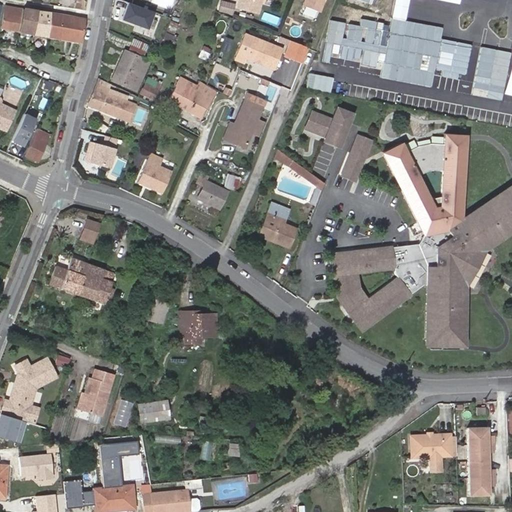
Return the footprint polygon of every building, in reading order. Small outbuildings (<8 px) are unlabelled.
[(85,0),(83,0),(76,0),(75,8),(84,10),(85,0)] [(131,0),(130,0),(123,17),(150,28),(157,10),(131,0)] [(322,0),(303,0),(302,3),(318,10),(322,0)] [(233,4),(222,2),(220,10),(231,13),(233,4)] [(1,28),(18,31),(22,9),(5,6),(1,28)] [(22,9),(18,31),(33,34),(37,12),(22,9)] [(48,37),(52,14),(37,12),(33,34),(48,37)] [(81,43),(85,19),(52,14),(48,37),(81,43)] [(360,27),(331,21),(323,62),(329,63),(330,55),(381,65),(379,77),(432,87),(434,75),(464,81),(472,45),(441,39),(443,29),(393,19),(392,25),(361,19),(360,27)] [(160,38),(163,29),(152,26),(149,35),(160,38)] [(166,32),(164,39),(174,43),(177,36),(166,32)] [(283,50),(255,38),(246,58),(275,70),(283,50)] [(224,40),(220,51),(229,53),(232,43),(224,40)] [(129,53),(125,51),(112,80),(137,91),(149,62),(142,59),(148,46),(135,41),(129,53)] [(289,54),(303,58),(307,47),(293,42),(289,54)] [(203,45),(200,53),(209,56),(211,47),(203,45)] [(501,99),(510,53),(481,47),(472,94),(501,99)] [(167,68),(158,65),(155,76),(164,79),(167,68)] [(179,79),(168,100),(201,118),(209,105),(205,103),(211,91),(199,84),(197,87),(179,79)] [(161,86),(148,80),(141,93),(154,100),(161,86)] [(97,84),(88,105),(130,122),(136,105),(107,94),(109,90),(97,84)] [(49,96),(39,92),(34,104),(44,108),(49,96)] [(0,129),(7,133),(18,110),(2,101),(4,97),(0,95),(0,129)] [(244,148),(250,134),(256,119),(261,107),(245,100),(234,125),(228,141),(244,148)] [(344,125),(348,113),(337,109),(332,120),(321,116),(315,119),(312,126),(315,132),(340,142),(347,126),(344,125)] [(26,111),(14,142),(27,146),(38,116),(26,111)] [(256,119),(250,134),(257,136),(262,122),(256,119)] [(224,139),(228,141),(234,125),(230,123),(224,139)] [(37,129),(33,137),(46,143),(50,135),(37,129)] [(33,137),(25,156),(38,161),(46,143),(33,137)] [(369,141),(358,137),(342,176),(353,181),(369,141)] [(419,244),(331,257),(334,277),(357,274),(357,273),(394,267),(395,274),(400,280),(371,303),(369,301),(350,316),(363,332),(424,285),(427,285),(431,289),(427,294),(431,299),(427,303),(431,308),(427,312),(431,317),(427,322),(431,326),(427,331),(431,336),(427,340),(431,345),(461,345),(465,340),(461,335),(465,331),(461,326),(465,322),(461,317),(465,312),(461,308),(465,303),(461,299),(465,294),(461,289),(465,285),(466,285),(466,270),(472,259),(484,250),(485,244),(491,244),(493,238),(499,239),(500,233),(507,234),(508,228),(511,228),(511,186),(507,187),(506,192),(500,192),(498,198),(492,197),(491,203),(485,202),(483,208),(477,207),(476,213),(469,213),(468,219),(462,218),(460,215),(463,139),(443,138),(442,144),(429,144),(416,146),(405,152),(402,146),(383,156),(424,234),(419,244)] [(115,148),(95,143),(90,162),(110,167),(115,148)] [(277,150),(273,159),(288,165),(290,160),(277,150)] [(149,184),(148,186),(162,192),(172,170),(160,165),(163,157),(151,152),(138,182),(145,185),(146,183),(149,184)] [(307,180),(311,175),(290,160),(288,165),(307,180)] [(204,186),(206,181),(208,177),(201,174),(196,182),(204,186)] [(307,180),(321,190),(323,184),(311,175),(307,180)] [(237,190),(238,183),(227,177),(225,187),(237,190)] [(198,199),(208,204),(216,186),(206,181),(204,186),(198,199)] [(216,186),(208,204),(219,209),(227,192),(216,186)] [(295,229),(283,224),(278,222),(283,208),(272,203),(260,233),(272,237),(270,241),(288,248),(295,229)] [(278,222),(283,224),(288,210),(283,208),(278,222)] [(96,240),(101,225),(88,221),(83,236),(96,240)] [(259,236),(270,241),(272,237),(260,233),(259,236)] [(94,244),(96,240),(83,236),(82,240),(94,244)] [(466,285),(484,250),(472,259),(466,270),(466,285)] [(88,264),(72,258),(67,271),(55,267),(49,283),(77,294),(88,264)] [(77,294),(104,303),(105,300),(110,301),(113,289),(109,288),(114,274),(88,264),(77,294)] [(357,274),(334,277),(337,299),(350,316),(369,301),(360,289),(357,274)] [(149,297),(139,294),(133,313),(133,314),(142,316),(149,297)] [(145,318),(163,324),(170,305),(152,298),(145,318)] [(216,336),(216,314),(201,314),(194,314),(194,311),(185,311),(185,334),(185,343),(201,343),(200,336),(216,336)] [(4,399),(0,410),(24,418),(29,405),(35,386),(55,376),(47,359),(31,367),(27,360),(13,367),(17,374),(18,377),(16,385),(13,384),(8,401),(4,399)] [(89,378),(85,393),(88,393),(83,410),(91,413),(89,421),(99,424),(113,374),(95,369),(92,379),(89,378)] [(88,393),(85,393),(83,392),(78,409),(83,410),(88,393)] [(118,398),(116,404),(131,409),(133,403),(118,398)] [(144,403),(145,422),(170,420),(168,400),(167,400),(144,403)] [(38,408),(29,405),(24,418),(33,421),(38,408)] [(466,427),(467,444),(482,444),(482,437),(487,437),(487,435),(487,427),(466,427)] [(158,432),(151,433),(155,448),(162,447),(158,432)] [(441,455),(450,455),(450,437),(443,437),(442,435),(431,435),(431,438),(427,438),(427,435),(410,436),(411,456),(430,456),(430,471),(441,470),(441,455)] [(482,437),(482,444),(494,444),(493,435),(487,435),(487,437),(482,437)] [(164,443),(180,445),(181,438),(165,436),(164,443)] [(138,440),(99,444),(103,488),(122,486),(119,455),(139,453),(138,440)] [(467,444),(468,461),(488,460),(488,452),(488,450),(482,450),(482,444),(467,444)] [(488,450),(488,452),(494,451),(494,444),(482,444),(482,450),(488,450)] [(239,445),(229,445),(229,454),(238,455),(239,445)] [(51,454),(20,457),(22,475),(34,474),(35,482),(54,479),(51,454)] [(468,461),(468,477),(484,477),(484,471),(488,471),(489,469),(488,460),(468,461)] [(484,471),(484,477),(495,477),(495,469),(489,469),(488,471),(484,471)] [(261,481),(259,473),(249,474),(251,483),(261,481)] [(484,477),(468,477),(469,494),(489,494),(489,485),(489,483),(484,483),(484,477)] [(489,483),(489,485),(495,485),(495,477),(484,477),(484,483),(489,483)] [(80,480),(62,482),(65,508),(96,505),(94,490),(81,492),(80,480)] [(134,508),(132,485),(122,486),(103,488),(94,488),(94,490),(96,505),(96,511),(97,511),(106,511),(106,509),(126,507),(127,509),(134,508)] [(187,490),(152,493),(153,511),(185,511),(189,511),(188,500),(187,490)] [(153,511),(152,493),(142,494),(143,511),(153,511)] [(56,511),(54,495),(36,497),(38,510),(31,511),(56,511)] [(198,501),(196,499),(188,500),(189,511),(197,511),(199,509),(198,501)]
